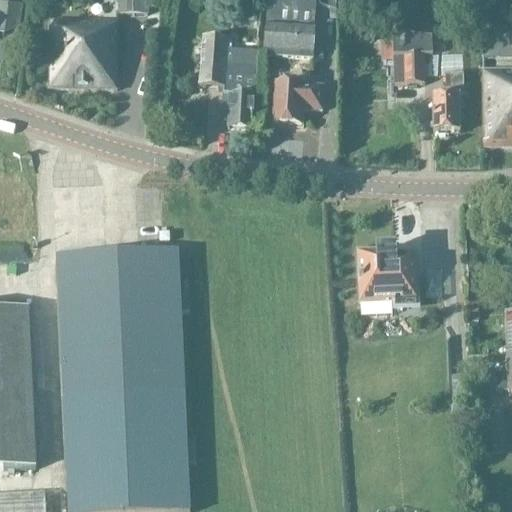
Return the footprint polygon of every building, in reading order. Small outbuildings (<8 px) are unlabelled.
[(155,0),(119,0),(119,15),(148,16),(149,9),(156,9),(155,0)] [(23,9),(9,7),(0,5),(0,35),(4,36),(5,28),(19,30),(23,9)] [(267,11),(264,59),(313,62),(314,31),(315,14),(314,14),(267,11)] [(117,93),(119,24),(50,23),(49,91),(117,93)] [(511,29),(482,31),(483,62),(511,61),(511,29)] [(430,39),(394,36),(394,88),(424,87),(424,58),(431,58),(430,39)] [(227,53),(227,41),(203,39),(199,88),(224,90),(222,122),(228,122),(228,130),(252,132),(258,55),(227,53)] [(511,149),(511,73),(483,74),(484,150),(511,149)] [(460,110),(464,110),(463,99),(462,78),(446,78),(446,100),(432,100),(433,136),(460,135),(460,110)] [(322,115),(324,91),(304,90),(304,88),(276,85),(273,125),(302,128),(303,114),(322,115)] [(216,126),(219,100),(203,98),(200,124),(216,126)] [(361,254),(358,255),(360,303),(394,302),(394,309),(416,308),(414,258),(394,259),(394,253),(374,254),(374,252),(361,252),(361,254)] [(64,401),(185,396),(181,316),(189,315),(189,295),(180,295),(178,255),(57,260),(64,401)] [(0,472),(35,471),(28,312),(0,313),(0,472)] [(508,377),(496,378),(496,394),(508,393),(509,395),(511,395),(511,357),(507,357),(508,377)] [(187,444),(185,396),(64,401),(68,511),(189,511),(188,467),(196,466),(195,444),(187,444)] [(0,497),(0,511),(45,511),(45,495),(0,497)]
